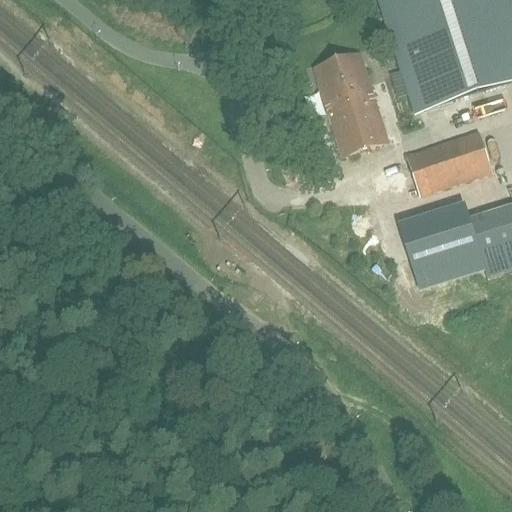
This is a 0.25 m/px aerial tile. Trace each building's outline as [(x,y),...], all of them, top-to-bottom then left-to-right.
[(383,0),(420,114),(511,84),(511,9),(509,0),(383,0)] [(390,145),(372,90),(361,54),(314,69),(342,160),(390,145)] [(407,159),(421,200),(492,176),(478,134),(407,159)] [(487,280),(511,271),(511,208),(468,222),(487,280)] [(416,221),(432,277),(463,268),(446,212),(416,221)]
